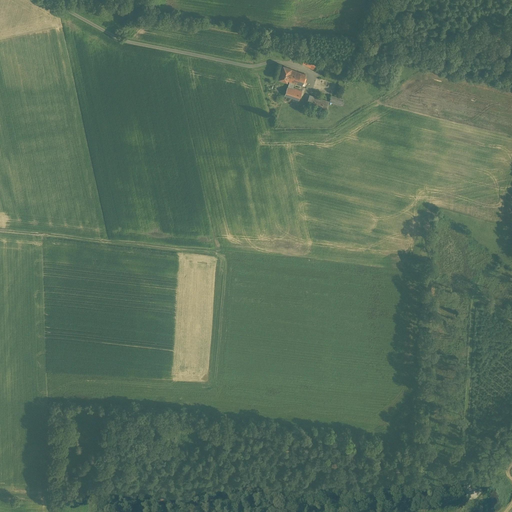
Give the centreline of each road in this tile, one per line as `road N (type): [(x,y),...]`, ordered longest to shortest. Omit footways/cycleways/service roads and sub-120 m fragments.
road 1 (track): [(426,278),(0,230)]
road 2 (unclassified): [(48,0),(125,40),(264,66)]
